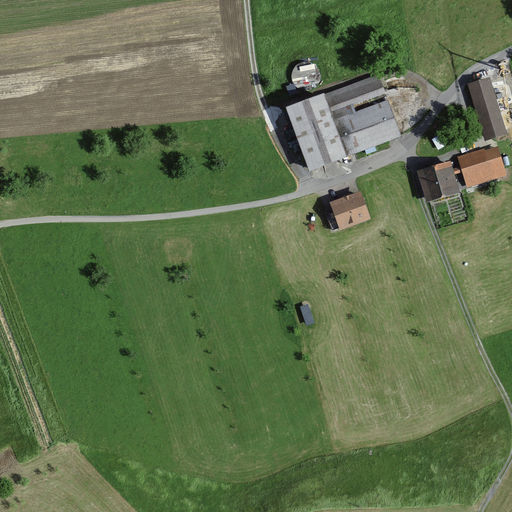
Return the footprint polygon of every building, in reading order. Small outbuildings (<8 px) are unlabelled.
[(378,77),(284,111),(305,170),(400,136),(386,98),(349,111),(346,104),(383,91),(378,77)] [(499,133),(483,80),(465,86),(482,139),(499,133)] [(489,148),(457,158),(466,187),(498,177),(489,148)] [(457,193),(449,164),(421,171),(429,200),(457,193)] [(362,195),(333,204),(341,229),(370,219),(362,195)] [(385,235),(377,237),(382,255),(390,253),(385,235)]
